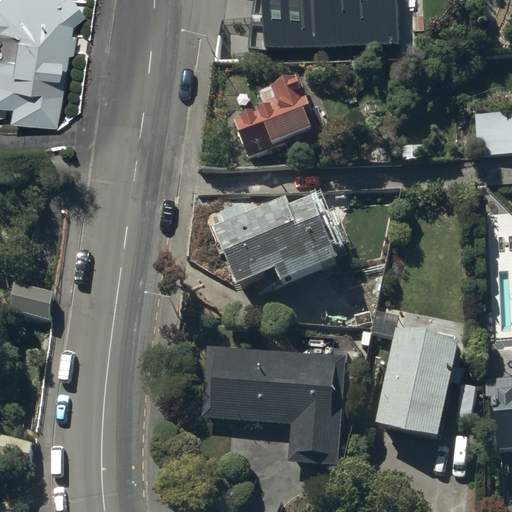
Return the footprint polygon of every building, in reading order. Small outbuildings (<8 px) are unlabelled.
[(0,0),(0,96),(7,98),(3,119),(48,126),(49,123),(56,124),(64,74),(69,74),(77,30),(70,29),(72,20),(81,13),(81,0),(0,0)] [(258,0),(260,58),(410,59),(411,0),(258,0)] [(238,117),(253,156),(304,136),(308,148),(326,141),(321,129),(326,127),(320,110),(315,112),(300,74),(273,84),(274,87),(260,93),(265,107),(238,117)] [(511,153),(511,110),(475,113),(478,156),(511,153)] [(26,156),(0,159),(0,183),(29,179),(26,156)] [(215,253),(238,309),(278,293),(283,307),(340,283),(332,264),(335,262),(332,255),(341,251),(335,235),(323,240),(315,222),(291,232),(288,224),(258,236),(254,226),(214,243),(217,252),(215,253)] [(24,288),(18,312),(54,319),(59,294),(24,288)] [(209,346),(203,417),(292,425),(289,462),(341,467),(351,350),(336,348),(337,335),(298,332),(297,353),(209,346)] [(402,349),(377,447),(440,463),(454,408),(460,410),(464,395),(457,394),(465,365),(402,349)] [(511,370),(501,371),(502,379),(485,380),(487,397),(494,397),(498,452),(511,451),(511,370)]
